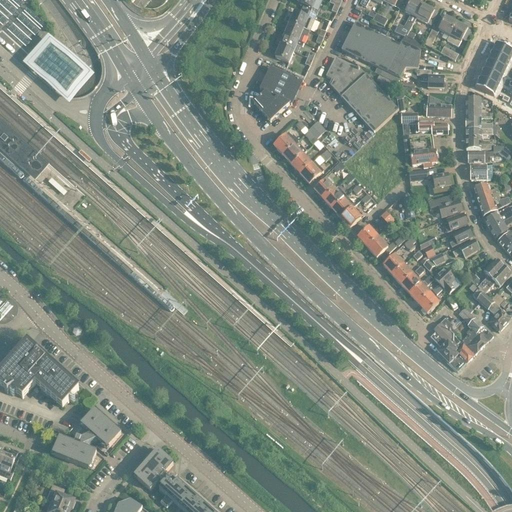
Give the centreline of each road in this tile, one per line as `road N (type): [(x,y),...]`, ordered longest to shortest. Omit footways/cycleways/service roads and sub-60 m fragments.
road 1 (secondary): [(96,115),(101,141),(125,165),(459,454),(506,511)]
road 2 (secondary): [(511,503),(463,446),(192,207),(114,122)]
road 3 (primary): [(156,120),(302,284),(426,393),(511,449)]
road 4 (primary): [(445,380),(274,220),(205,143),(156,70)]
road 5 (residential): [(511,268),(474,224),(457,173),(456,116),(491,21)]
road 6 (residential): [(420,328),(256,146)]
road 7 (residential): [(256,146),(300,106),(351,0)]
road 8 (tertiary): [(160,428),(33,309)]
road 9 (residential): [(256,146),(238,123),(236,101),(275,0)]
road 10 (tertiary): [(255,511),(160,428)]
